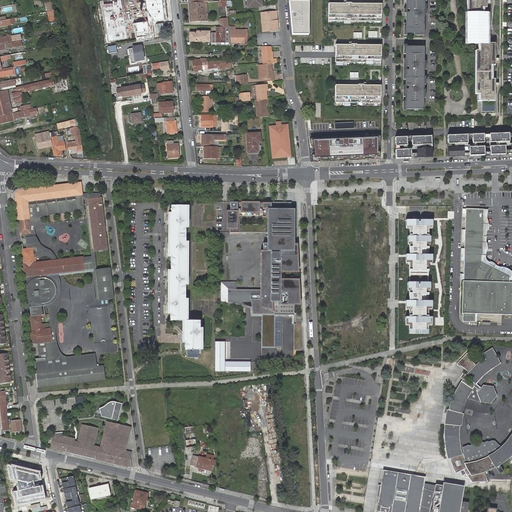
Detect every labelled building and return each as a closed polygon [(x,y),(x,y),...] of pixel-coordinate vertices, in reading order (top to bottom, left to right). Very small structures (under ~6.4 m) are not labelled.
[(425,0),(405,0),(405,34),(424,34),(425,0)] [(467,0),(468,13),(468,35),(470,35),(472,35),(472,41),(478,41),(480,41),(480,48),(478,48),(476,48),(476,57),(476,91),(478,91),(480,91),(480,98),(482,98),(483,98),(490,98),(495,98),(495,77),(493,77),(491,77),(491,63),(494,63),(495,63),(496,41),(487,41),(487,20),(485,20),(483,20),(483,6),(485,6),(487,6),(487,0),(467,0)] [(308,1),(290,1),(292,35),(309,35),(308,1)] [(199,2),(189,3),(190,22),(207,21),(206,15),(202,15),(202,16),(200,17),(199,2)] [(380,6),(328,6),(328,23),(380,24),(380,6)] [(278,30),(276,11),(261,12),(262,30),(278,30)] [(137,17),(138,35),(153,34),(153,28),(161,27),(160,15),(137,17)] [(211,35),(210,46),(229,47),(228,29),(220,28),(216,28),(216,35),(211,35)] [(230,31),(231,42),(242,42),(242,44),(247,44),(247,31),(236,31),(230,31)] [(190,34),(190,42),(208,43),(208,32),(197,32),(197,34),(190,34)] [(0,49),(22,45),(21,40),(0,44),(0,49)] [(106,48),(107,54),(114,52),(113,46),(106,47),(106,48)] [(133,54),(134,63),(136,63),(135,59),(143,57),(141,46),(133,47),(133,48),(133,50),(134,52),(134,54),(133,54)] [(380,47),(337,46),(336,55),(336,63),(380,64),(380,47)] [(424,47),(405,46),(405,109),(423,109),(424,47)] [(271,52),(271,47),(261,47),(263,64),(271,63),(273,63),(273,60),(272,60),(271,52)] [(0,67),(1,67),(0,61),(0,60),(3,60),(7,60),(7,58),(10,57),(10,59),(15,58),(15,53),(6,55),(2,56),(2,57),(0,57),(0,67)] [(205,59),(200,59),(200,60),(192,61),(193,71),(201,70),(200,63),(203,63),(204,69),(221,67),(220,60),(205,62),(205,59)] [(168,62),(152,64),(153,69),(160,68),(160,70),(169,69),(168,66),(168,62)] [(271,63),(263,64),(262,64),(263,77),(273,76),(272,70),(271,63)] [(27,66),(21,67),(23,77),(31,74),(30,71),(28,72),(27,66)] [(1,74),(8,73),(13,72),(12,67),(0,69),(0,77),(2,77),(1,74)] [(14,79),(0,81),(0,90),(1,90),(1,88),(15,85),(14,79)] [(25,91),(53,85),(52,80),(16,88),(16,89),(14,89),(14,91),(16,90),(17,91),(25,89),(25,91)] [(172,92),(171,82),(163,83),(163,84),(157,85),(158,89),(160,88),(161,93),(172,92)] [(120,87),(117,88),(118,96),(122,95),(141,93),(141,92),(144,91),(143,83),(139,84),(120,86),(120,87)] [(210,85),(195,84),(195,91),(200,91),(201,91),(201,94),(210,94),(210,91),(210,85)] [(267,99),(268,99),(267,90),(267,84),(257,85),(258,100),(266,99),(267,99)] [(380,87),(334,87),(334,104),(380,105),(380,87)] [(0,92),(0,104),(10,102),(7,91),(0,92)] [(14,102),(21,101),(20,97),(22,97),(21,93),(17,93),(13,93),(14,98),(13,98),(14,101),(14,102)] [(243,101),(251,100),(251,97),(247,97),(247,93),(243,94),(239,94),(240,101),(243,101)] [(210,103),(211,103),(211,97),(201,97),(201,112),(206,112),(206,107),(210,107),(210,103)] [(495,98),(490,98),(483,98),(482,108),(496,108),(496,99),(495,99),(495,98)] [(264,116),(268,116),(268,113),(267,113),(267,109),(268,109),(268,106),(267,107),(266,104),(266,99),(258,100),(256,100),(258,117),(264,116)] [(10,102),(0,104),(0,116),(13,113),(10,102)] [(172,102),(159,103),(160,113),(172,112),(172,102)] [(0,124),(14,121),(14,119),(25,116),(25,117),(37,114),(36,108),(26,110),(21,111),(13,113),(0,116),(0,124)] [(130,114),(131,123),(140,122),(139,113),(130,114)] [(212,119),(215,119),(215,116),(201,116),(201,127),(212,127),(212,126),(212,119)] [(81,151),(77,119),(65,122),(53,125),(54,129),(58,129),(59,131),(63,130),(63,128),(65,127),(74,126),(74,128),(71,129),(71,131),(72,137),(75,137),(76,142),(68,143),(69,150),(77,149),(77,151),(77,153),(81,152),(81,151)] [(175,121),(166,122),(167,133),(176,133),(175,121)] [(287,146),(290,146),(288,125),(281,125),(281,122),(277,122),(277,126),(270,126),(274,157),(288,156),(287,146)] [(59,131),(55,132),(52,133),(52,132),(35,135),(39,149),(51,146),(50,138),(55,136),(54,135),(60,134),(60,132),(59,131)] [(511,153),(511,132),(448,135),(449,156),(511,153)] [(258,142),(260,142),(260,133),(248,133),(248,152),(258,152),(258,142)] [(204,147),(213,147),(213,140),(219,140),(225,140),(225,135),(202,135),(202,140),(203,140),(203,143),(202,143),(202,147),(204,147)] [(52,145),(54,155),(59,155),(58,150),(60,150),(65,149),(65,147),(64,142),(59,143),(59,145),(57,145),(55,138),(55,136),(50,138),(51,146),(52,145)] [(431,136),(395,138),(396,157),(396,159),(432,157),(431,136)] [(380,139),(314,141),(316,160),(380,158),(380,139)] [(170,153),(167,153),(168,158),(179,157),(178,152),(177,151),(177,150),(178,149),(178,144),(169,145),(166,145),(167,150),(170,149),(170,153)] [(217,158),(217,147),(213,147),(204,147),(204,158),(217,158)] [(14,199),(14,204),(16,204),(18,220),(19,220),(21,235),(26,234),(30,233),(29,223),(30,224),(28,207),(41,206),(41,208),(42,211),(44,215),(84,210),(83,199),(82,195),(81,184),(25,191),(25,189),(21,190),(22,194),(18,199),(14,199)] [(100,199),(100,195),(82,195),(83,199),(86,200),(95,269),(95,272),(98,299),(102,299),(99,278),(98,271),(95,251),(89,200),(100,199)] [(89,200),(95,251),(107,249),(101,198),(100,199),(89,200)] [(252,308),(252,315),(261,315),(261,348),(282,348),(282,315),(294,315),(294,304),(299,304),(299,279),(280,279),(280,272),(298,272),(298,243),(295,243),(295,209),(271,209),(271,203),(231,203),(231,211),(227,211),(227,230),(231,230),(231,233),(239,233),(239,217),(268,217),(268,243),(261,243),(261,290),(228,290),(228,302),(252,308)] [(41,206),(28,207),(30,224),(29,223),(30,233),(26,234),(27,243),(28,250),(32,249),(33,258),(35,258),(36,263),(56,261),(56,259),(55,255),(53,253),(52,252),(48,249),(45,248),(41,245),(38,240),(36,236),(35,229),(35,225),(37,221),(41,216),(44,215),(42,211),(41,208),(41,206)] [(172,213),(171,213),(169,213),(169,256),(171,256),(173,256),(173,270),(171,271),(169,270),(169,313),(170,313),(172,313),(172,320),(184,320),(184,342),(185,342),(188,342),(188,350),(202,350),(202,328),(200,328),(199,328),(199,321),(188,321),(188,299),(186,299),(184,299),(184,285),(186,285),(188,285),(188,242),(186,242),(184,242),(184,228),(186,228),(188,228),(188,206),(173,206),(172,213)] [(511,282),(510,282),(510,275),(482,262),(484,210),(465,209),(465,218),(465,230),(464,243),(463,281),(462,281),(461,314),(463,314),(462,322),(476,322),(477,314),(511,315),(511,282)] [(511,273),(485,260),(487,210),(484,210),(482,262),(510,275),(510,282),(511,282),(511,273)] [(434,221),(406,221),(406,335),(433,335),(434,221)] [(23,250),(24,265),(23,265),(25,277),(27,277),(32,276),(32,281),(31,283),(30,284),(28,286),(28,287),(28,288),(27,290),(27,291),(27,293),(28,293),(28,296),(29,296),(29,298),(30,299),(31,300),(32,300),(32,301),(33,302),(35,303),(36,307),(33,307),(31,307),(32,317),(31,317),(33,332),(31,332),(32,344),(39,343),(43,343),(55,342),(54,329),(50,330),(44,330),(44,325),(42,325),(40,316),(44,315),(43,306),(43,304),(44,304),(46,303),(51,300),(54,296),(55,292),(55,291),(55,289),(54,286),(53,283),(50,280),(49,280),(45,278),(42,278),(41,278),(39,278),(37,279),(35,279),(35,276),(93,269),(92,257),(83,258),(56,261),(36,263),(35,258),(33,258),(32,249),(28,250),(23,250)] [(58,277),(95,272),(95,269),(93,269),(35,276),(35,279),(37,279),(39,278),(41,278),(42,278),(45,278),(49,280),(50,280),(53,283),(54,286),(55,289),(55,291),(55,292),(54,296),(51,300),(46,303),(44,304),(43,304),(43,306),(48,305),(50,330),(54,329),(55,342),(43,343),(39,343),(40,351),(41,358),(48,358),(49,365),(57,364),(58,372),(71,370),(69,357),(65,358),(61,354),(56,342),(56,337),(56,331),(58,316),(60,309),(61,298),(61,287),(60,281),(58,277)] [(111,276),(99,278),(102,299),(114,297),(111,276)] [(294,319),(294,350),(301,350),(302,319),(294,319)] [(447,410),(461,413),(464,406),(465,402),(466,397),(466,396),(467,394),(468,392),(470,389),(471,388),(472,386),(473,385),(481,379),(492,370),(501,364),(492,348),(479,356),(473,359),(467,353),(456,364),(460,367),(461,366),(468,373),(461,382),(453,395),(447,410)] [(8,354),(0,354),(0,366),(0,369),(2,383),(11,382),(9,368),(8,359),(8,354)] [(37,374),(38,387),(107,378),(105,366),(97,367),(96,354),(69,357),(71,370),(58,372),(57,364),(49,365),(48,358),(41,358),(34,359),(36,371),(37,371),(37,374)] [(478,402),(481,402),(477,393),(479,389),(473,385),(471,388),(466,397),(478,402)] [(484,385),(479,391),(478,393),(482,401),(492,402),(497,395),(493,386),(484,385)] [(121,407),(122,407),(123,403),(115,401),(113,401),(111,402),(109,403),(104,407),(98,410),(97,412),(95,415),(119,421),(120,417),(119,417),(121,407)] [(449,458),(450,458),(462,454),(463,454),(461,447),(459,435),(460,425),(462,425),(463,413),(461,413),(447,410),(446,410),(444,421),(444,424),(444,435),(445,445),(449,458)] [(20,421),(12,422),(14,432),(22,431),(20,421)] [(50,449),(131,467),(131,459),(130,458),(131,452),(126,451),(130,434),(129,429),(120,427),(120,428),(117,428),(117,426),(107,424),(107,426),(104,426),(105,428),(105,430),(101,448),(94,446),(98,429),(95,429),(83,426),(82,430),(79,443),(74,442),(74,440),(64,437),(63,433),(54,434),(53,439),(50,449)] [(464,463),(462,454),(450,458),(450,460),(451,463),(453,467),(455,473),(458,472),(461,476),(466,473),(472,482),(488,481),(484,472),(490,470),(495,467),(505,462),(509,458),(511,460),(510,462),(511,464),(511,432),(511,436),(499,447),(493,453),(487,456),(484,458),(475,461),(466,463),(464,463)] [(197,439),(185,440),(187,451),(192,450),(192,447),(197,447),(197,439)] [(466,445),(461,447),(463,454),(462,454),(464,463),(466,463),(475,461),(484,458),(487,456),(493,453),(499,447),(493,441),(490,440),(488,441),(485,441),(483,443),(480,442),(476,444),(470,444),(469,445),(466,445)] [(208,459),(193,455),(190,465),(212,472),(214,461),(213,461),(214,457),(209,455),(208,459)] [(239,458),(238,472),(259,473),(260,459),(239,458)] [(450,458),(449,458),(447,458),(452,470),(455,478),(461,476),(458,472),(455,473),(453,467),(451,463),(450,460),(450,458)] [(40,471),(7,464),(9,479),(16,481),(19,491),(13,492),(16,506),(46,499),(43,485),(34,487),(34,482),(42,481),(40,471)] [(378,484),(376,496),(379,497),(377,511),(383,511),(419,511),(420,505),(425,507),(430,508),(429,511),(467,511),(469,502),(461,501),(464,486),(443,482),(443,485),(435,484),(435,485),(434,492),(428,490),(423,488),(424,483),(424,478),(384,470),(381,485),(378,484)] [(61,478),(63,487),(75,485),(73,476),(61,478)] [(424,483),(423,488),(428,490),(434,492),(435,485),(424,483)] [(75,487),(64,489),(65,498),(77,495),(75,487)] [(89,489),(91,499),(110,495),(109,488),(100,490),(100,487),(89,489)] [(131,503),(130,508),(143,511),(147,494),(135,491),(132,504),(131,503)] [(77,495),(65,498),(67,506),(79,504),(77,495)]
